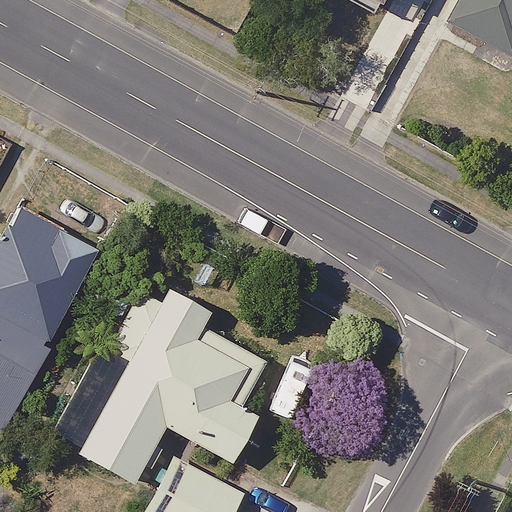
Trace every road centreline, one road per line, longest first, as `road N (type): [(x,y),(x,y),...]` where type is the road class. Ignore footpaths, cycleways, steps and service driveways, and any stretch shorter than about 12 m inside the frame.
road 1 (tertiary): [(497,296),(0,21)]
road 2 (residential): [(497,296),(381,511)]
